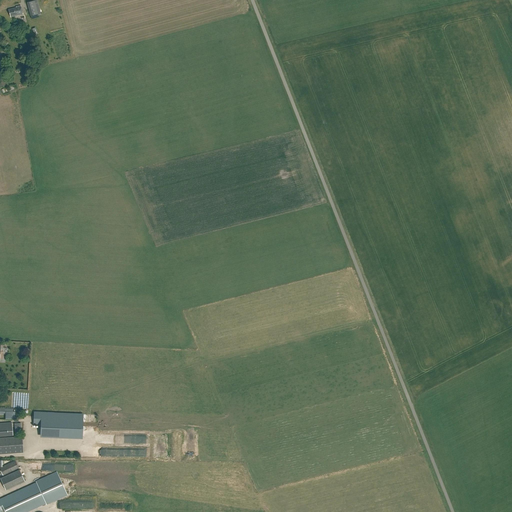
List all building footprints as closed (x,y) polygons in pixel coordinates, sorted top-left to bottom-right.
[(38,14),(35,1),(27,3),(31,16),(38,14)] [(21,14),(20,7),(19,5),(15,6),(15,8),(9,9),(10,17),(21,14)] [(40,434),(82,436),(83,415),(54,413),(54,412),(34,412),(33,424),(41,424),(40,434)] [(0,423),(0,436),(13,435),(12,423),(0,423)] [(0,437),(0,453),(23,452),(22,436),(0,437)] [(0,467),(4,476),(19,469),(15,460),(2,466),(0,467)] [(25,481),(19,469),(0,478),(6,490),(25,481)] [(4,511),(27,511),(46,503),(46,504),(67,494),(56,472),(36,482),(0,499),(0,511),(2,511),(4,511)]
